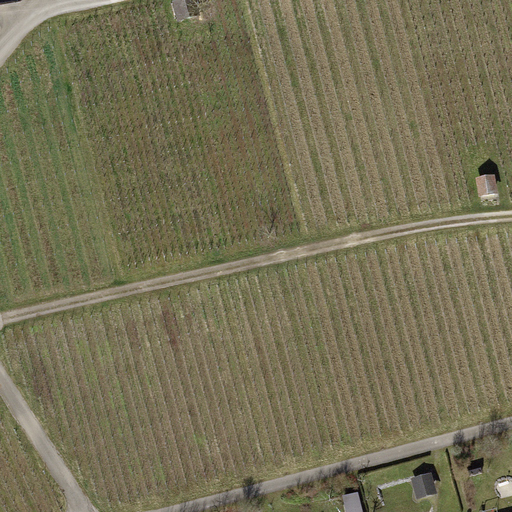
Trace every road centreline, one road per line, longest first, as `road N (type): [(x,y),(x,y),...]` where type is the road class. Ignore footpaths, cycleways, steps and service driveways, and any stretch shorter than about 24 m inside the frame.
road 1 (track): [(0,369),(88,511),(170,511),(511,421)]
road 2 (track): [(511,215),(463,217),(0,315)]
